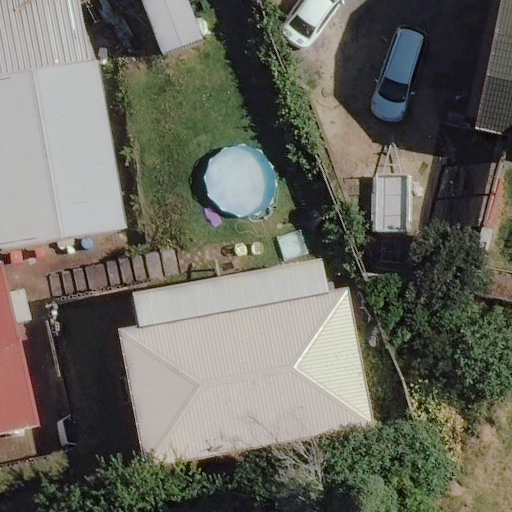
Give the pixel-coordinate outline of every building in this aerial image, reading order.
[(139,0),(131,4),(151,55),(192,38),(176,0),(139,0)] [(511,0),(481,0),(453,133),(511,145),(511,0)] [(89,64),(0,81),(0,247),(120,224),(89,64)] [(335,294),(98,340),(125,476),(362,430),(335,294)] [(0,430),(17,426),(0,351),(0,430)]
